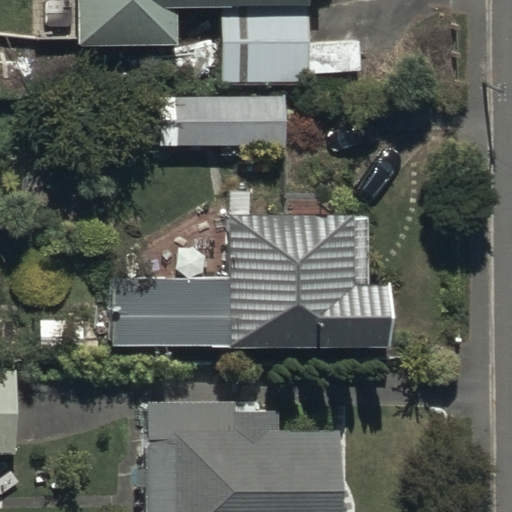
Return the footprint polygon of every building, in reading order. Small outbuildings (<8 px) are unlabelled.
[(172,46),(172,7),(300,5),(299,0),(71,0),(71,46),(172,46)] [(301,8),(215,9),(215,77),(301,77),(301,8)] [(279,145),(279,94),(154,94),(154,145),(279,145)] [(364,217),(219,216),(218,276),(103,275),(103,347),(378,350),(378,283),(363,283),(364,217)] [(9,381),(9,370),(0,369),(0,454),(10,455),(10,442),(19,442),(19,381),(9,381)] [(228,401),(140,402),(140,511),(331,511),(330,430),(271,430),(271,414),(228,414),(228,401)]
